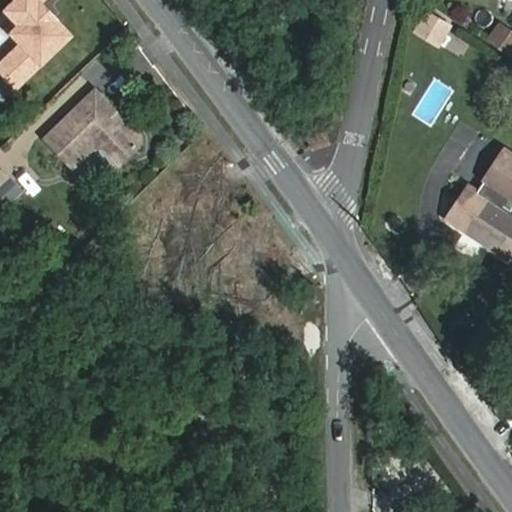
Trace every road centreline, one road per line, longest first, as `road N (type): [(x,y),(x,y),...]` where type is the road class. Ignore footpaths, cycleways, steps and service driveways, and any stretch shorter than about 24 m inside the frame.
road 1 (tertiary): [(154,0),(336,246)]
road 2 (tertiary): [(336,246),(511,477)]
road 3 (tertiary): [(346,511),(336,246)]
road 4 (tertiary): [(336,246),(382,0)]
